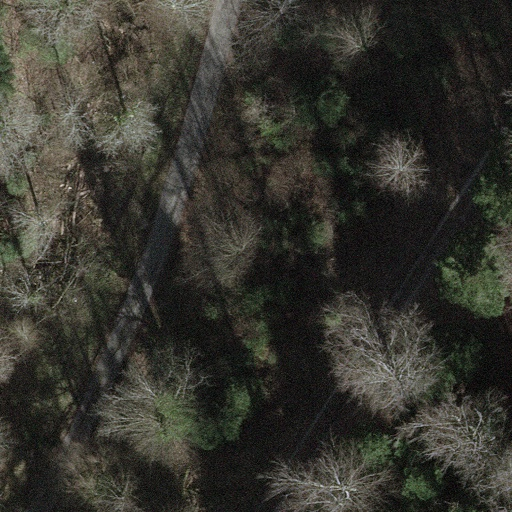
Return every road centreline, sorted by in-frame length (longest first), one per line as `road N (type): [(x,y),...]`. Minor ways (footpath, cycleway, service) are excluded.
road 1 (track): [(222,0),(116,400),(49,511)]
road 2 (track): [(511,125),(258,511)]
